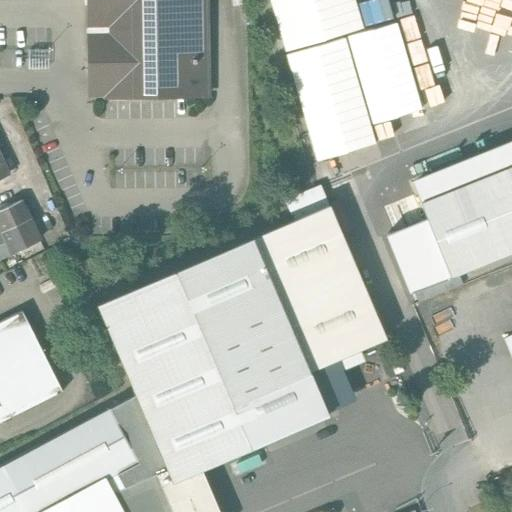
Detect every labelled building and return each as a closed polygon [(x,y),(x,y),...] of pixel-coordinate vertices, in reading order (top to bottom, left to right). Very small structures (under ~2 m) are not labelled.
[(87,0),(88,54),(89,54),(89,78),(105,78),(105,85),(105,96),(105,98),(207,97),(205,0),(87,0)] [(268,0),(285,53),(363,29),(353,0),(268,0)] [(344,38),(285,55),(316,162),(375,144),(344,38)] [(105,78),(89,78),(90,99),(105,98),(105,96),(105,85),(105,78)] [(385,134),(407,129),(402,107),(380,112),(385,134)] [(511,142),(407,184),(423,223),(447,282),(511,256),(511,142)] [(19,202),(0,210),(0,234),(28,221),(19,202)] [(328,206),(96,305),(97,306),(135,396),(166,470),(171,482),(200,470),(249,449),(232,407),(308,373),(337,361),(385,340),(328,206)] [(28,221),(0,234),(0,243),(5,241),(10,254),(38,241),(28,221)] [(447,282),(423,223),(383,239),(406,298),(447,282)] [(22,312),(0,322),(0,423),(62,393),(22,312)] [(308,373),(327,413),(352,400),(337,361),(308,373)] [(232,407),(249,449),(327,416),(327,413),(308,373),(232,407)] [(135,396),(0,467),(0,511),(48,511),(103,481),(109,495),(155,474),(166,470),(135,396)] [(217,511),(200,470),(171,482),(166,470),(155,474),(171,511),(217,511)] [(109,495),(101,499),(106,511),(171,511),(155,474),(109,495)]
